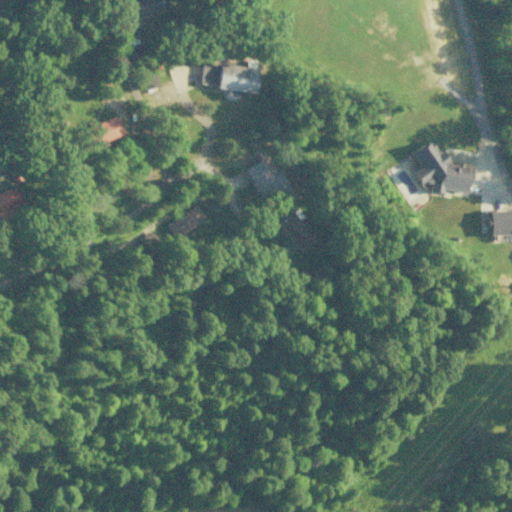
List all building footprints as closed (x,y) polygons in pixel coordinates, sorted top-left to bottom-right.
[(159,10),(156,0),(126,0),(130,17),(159,10)] [(250,92),(253,68),(200,62),(197,85),(250,92)] [(139,90),(155,84),(147,64),(132,69),(139,90)] [(96,84),(100,99),(112,96),(108,80),(96,84)] [(90,147),(121,135),(112,115),(82,127),(90,147)] [(468,165),(446,161),(438,149),(431,148),(426,139),(406,152),(416,167),(408,171),(414,181),(426,183),(425,190),(436,192),(441,189),(463,192),(468,165)] [(269,174),(262,157),(242,166),(259,202),(287,189),(279,170),(269,174)] [(0,213),(23,204),(15,184),(0,190),(0,213)] [(162,224),(172,238),(202,218),(192,203),(162,224)] [(273,222),(295,251),(311,238),(296,219),(301,216),(294,206),(273,222)] [(481,234),(508,233),(507,209),(480,210),(481,234)]
